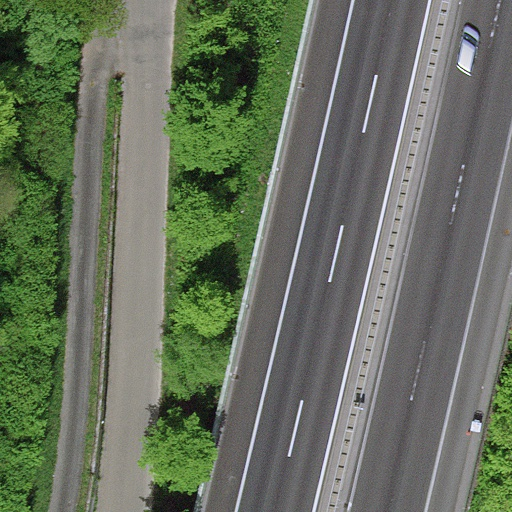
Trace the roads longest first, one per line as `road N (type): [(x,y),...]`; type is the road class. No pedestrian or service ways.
road 1 (motorway): [(389,0),(274,511)]
road 2 (motorway): [(395,511),(507,0)]
road 3 (track): [(56,511),(110,31),(122,0)]
